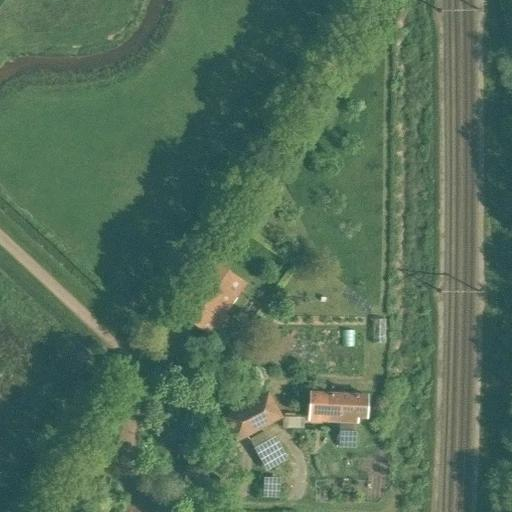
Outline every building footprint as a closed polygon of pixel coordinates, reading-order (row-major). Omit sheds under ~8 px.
[(282,188),(281,188),(272,182),(266,193),(275,198),(275,199),(282,188)] [(173,311),(209,335),(243,285),(206,260),(173,311)] [(385,320),(372,320),(372,343),(384,344),(385,320)] [(220,417),(234,444),(282,419),(268,392),(220,417)] [(366,397),(328,395),(310,394),(308,422),(327,423),(356,425),(357,418),(365,419),(366,397)] [(355,430),(338,430),(338,448),(355,448),(355,430)]
